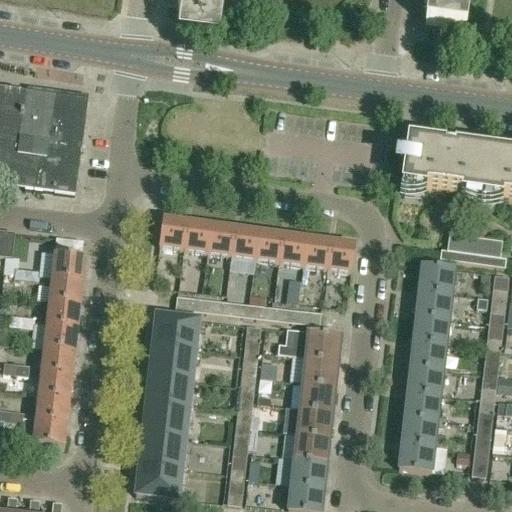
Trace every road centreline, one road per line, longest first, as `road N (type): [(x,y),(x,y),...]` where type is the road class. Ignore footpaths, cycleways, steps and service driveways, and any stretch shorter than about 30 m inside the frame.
road 1 (residential): [(392,511),(354,499),(346,480),(367,228),(356,220),(110,188)]
road 2 (tertiary): [(383,92),(127,53)]
road 3 (residential): [(81,486),(105,237)]
road 4 (residential): [(110,188),(127,53)]
road 5 (tertiary): [(511,109),(383,92)]
road 6 (tertiary): [(127,53),(0,34)]
